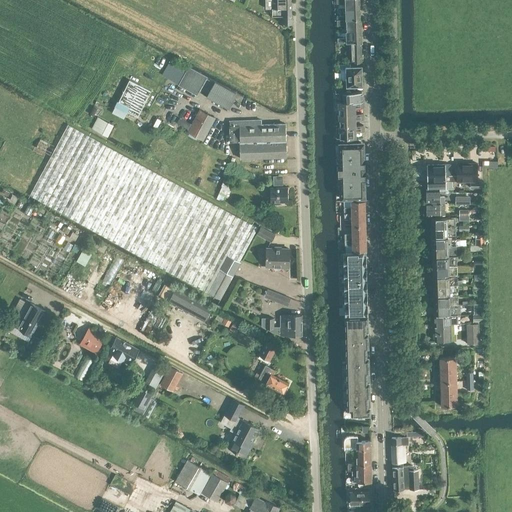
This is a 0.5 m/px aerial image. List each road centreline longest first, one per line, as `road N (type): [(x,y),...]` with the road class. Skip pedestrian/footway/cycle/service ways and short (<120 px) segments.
road 1 (unclassified): [(317,511),(299,0)]
road 2 (secondary): [(386,511),(372,0)]
road 3 (track): [(0,258),(313,429)]
road 4 (track): [(123,0),(246,70),(300,70)]
road 5 (track): [(0,411),(136,480)]
